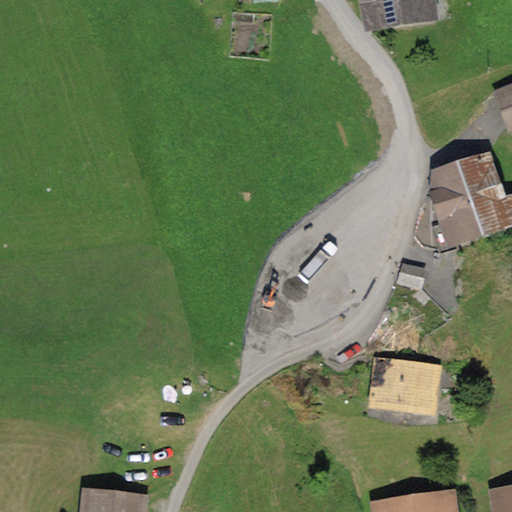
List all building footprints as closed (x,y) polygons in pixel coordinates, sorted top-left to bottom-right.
[(362,0),(364,12),(423,3),(422,0),(362,0)] [(511,76),(496,82),(508,113),(511,111),(511,76)] [(480,159),(477,148),(453,155),(475,219),(511,207),(511,197),(508,185),(498,189),(487,156),(480,159)] [(451,236),(448,227),(475,219),(453,155),(430,162),(436,180),(427,183),(438,214),(429,217),(437,241),(451,236)] [(401,256),(397,269),(412,274),(416,260),(401,256)] [(431,391),(433,376),(428,375),(430,358),(375,352),(371,390),(426,396),(426,391),(431,391)] [(511,511),(511,484),(491,487),(494,511),(511,511)] [(138,511),(140,495),(87,488),(84,511),(138,511)] [(377,501),(378,511),(444,511),(442,492),(377,501)]
